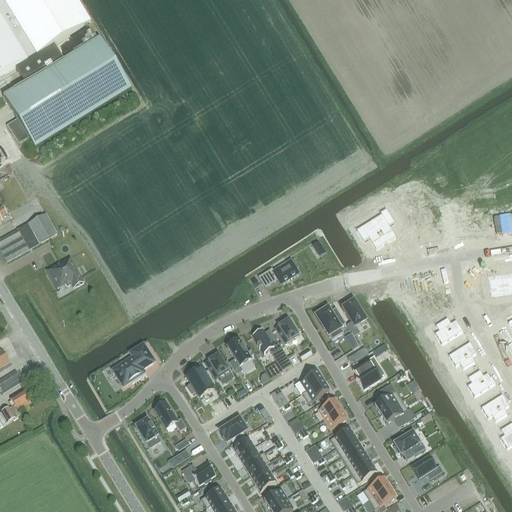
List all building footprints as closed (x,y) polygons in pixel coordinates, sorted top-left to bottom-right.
[(0,0),(0,79),(15,70),(25,86),(3,99),(17,121),(7,128),(18,146),(19,147),(29,140),(35,150),(131,91),(100,40),(64,62),(54,46),(90,24),(75,0),(0,0)] [(423,211),(400,225),(405,233),(409,230),(416,242),(435,231),(423,211)] [(383,219),(373,225),(386,246),(396,240),(389,229),(395,225),(388,214),(382,218),(383,219)] [(18,231),(18,232),(0,241),(0,251),(7,263),(29,251),(29,252),(57,236),(46,215),(18,231)] [(363,230),(357,234),(363,245),(369,241),(376,252),(386,246),(373,225),(364,231),(363,230)] [(47,272),(58,291),(65,287),(66,289),(71,286),(74,290),(84,285),(70,259),(47,272)] [(272,272),(259,279),(265,290),(277,282),(280,287),(300,275),(299,274),(299,275),(296,270),(298,269),(294,262),(292,263),(291,262),(273,273),(272,272)] [(511,273),(501,275),(504,296),(511,295),(511,273)] [(501,275),(488,277),(491,298),(504,296),(501,275)] [(426,295),(418,300),(428,315),(423,318),(429,326),(444,317),(439,307),(448,301),(440,290),(428,298),(426,295)] [(353,302),(343,309),(352,323),(347,327),(354,338),(359,335),(356,329),(366,323),(353,302)] [(328,310),(316,318),(331,342),(343,335),(340,330),(346,326),(336,310),(330,314),(328,310)] [(277,328),(274,330),(284,346),(287,344),(288,344),(299,337),(288,320),(277,327),(277,328)] [(447,320),(437,327),(440,332),(437,334),(444,346),(463,334),(456,322),(451,326),(447,320)] [(261,333),(252,338),(263,357),(270,353),(282,371),(291,366),(271,333),(263,337),(261,333)] [(239,342),(227,349),(234,361),(229,365),(236,377),(243,373),(240,369),(251,362),(248,356),(249,355),(244,347),(242,348),(239,342)] [(470,344),(451,356),(458,368),(461,366),(464,371),(475,365),(472,359),(477,356),(470,344)] [(123,388),(131,383),(132,385),(140,380),(139,378),(144,375),(142,371),(154,364),(143,347),(130,355),(133,359),(113,372),(123,388)] [(0,380),(15,372),(2,351),(0,352),(0,380)] [(357,354),(348,360),(352,366),(361,361),(357,354)] [(218,356),(204,365),(214,381),(218,379),(223,386),(233,379),(228,372),(231,370),(227,363),(224,365),(218,356)] [(353,372),(352,372),(353,373),(357,380),(355,381),(363,393),(386,379),(374,359),(355,370),(353,372)] [(22,383),(15,372),(0,380),(0,389),(3,395),(22,383)] [(480,372),(469,379),(473,385),(470,386),(477,398),(496,386),(491,379),(490,380),(487,375),(483,378),(480,372)] [(199,374),(185,382),(195,400),(210,391),(199,374)] [(317,374),(300,385),(306,394),(323,383),(317,374)] [(306,394),(302,396),(308,406),(329,393),(323,383),(306,394)] [(384,401),(374,407),(380,417),(402,403),(396,394),(391,386),(379,393),(384,401)] [(18,412),(34,403),(27,392),(11,402),(15,408),(10,411),(9,410),(0,414),(0,423),(3,428),(21,417),(18,412)] [(274,403),(283,397),(282,394),(276,398),(274,395),(270,397),(274,403)] [(502,397),(484,408),(491,420),(494,418),(497,424),(508,417),(504,412),(509,408),(502,397)] [(335,403),(318,413),(324,423),(341,412),(335,403)] [(402,403),(380,417),(386,426),(397,419),(402,428),(411,422),(406,414),(408,413),(402,403)] [(166,405),(154,412),(166,431),(175,426),(180,434),(186,430),(181,421),(177,423),(166,405)] [(268,416),(264,410),(259,413),(263,419),(268,416)] [(341,412),(324,423),(330,432),(347,422),(341,412)] [(239,420),(219,433),(227,444),(247,432),(239,420)] [(136,428),(135,429),(136,430),(149,451),(161,444),(148,422),(147,421),(147,422),(136,429),(136,428)] [(511,425),(502,431),(505,437),(502,439),(510,450),(511,448),(511,425)] [(350,430),(330,443),(335,452),(355,439),(350,430)] [(395,445),(394,445),(394,447),(394,446),(395,448),(394,449),(398,456),(399,455),(400,457),(401,458),(402,457),(403,456),(412,451),(415,457),(425,451),(421,444),(419,446),(413,434),(395,445)] [(355,439),(335,452),(341,461),(361,448),(355,439)] [(249,440),(233,450),(238,459),(254,449),(249,440)] [(361,448),(341,461),(346,469),(366,457),(361,448)] [(254,449),(238,459),(244,468),(260,458),(254,449)] [(186,452),(179,457),(183,464),(190,459),(186,452)] [(260,458),(244,468),(249,477),(265,467),(266,467),(270,465),(264,455),(260,458)] [(366,457),(346,469),(352,478),(372,465),(366,457)] [(428,459),(411,469),(419,482),(426,477),(429,483),(443,474),(439,468),(436,470),(428,459)] [(372,465),(352,478),(357,487),(377,474),(372,465)] [(193,467),(183,474),(186,480),(192,477),(195,482),(199,488),(215,477),(208,466),(196,473),(193,467)] [(265,467),(249,477),(255,486),(271,475),(266,467),(265,467)] [(271,475),(255,486),(260,494),(276,484),(271,475)] [(384,481),(363,494),(369,504),(390,490),(384,481)] [(221,490),(201,502),(207,511),(211,509),(210,509),(226,499),(221,490)] [(390,490),(369,504),(373,511),(376,511),(377,511),(384,507),(396,500),(390,490)] [(281,492),(264,502),(270,511),(287,501),(281,492)] [(179,504),(185,501),(181,495),(176,499),(179,504)] [(226,499),(210,509),(211,509),(212,511),(224,511),(232,507),(226,499)] [(287,501),(270,511),(290,511),(293,511),(287,501)]
